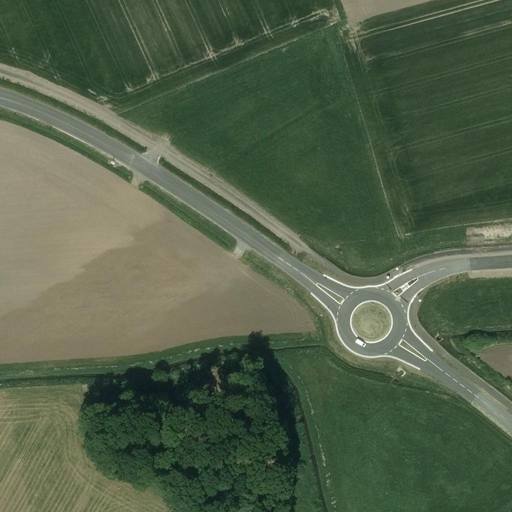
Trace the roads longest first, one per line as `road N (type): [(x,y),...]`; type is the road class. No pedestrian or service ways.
road 1 (tertiary): [(0,98),(126,155),(348,306)]
road 2 (tertiary): [(395,338),(511,425)]
road 3 (tertiary): [(387,299),(425,274),(511,263)]
